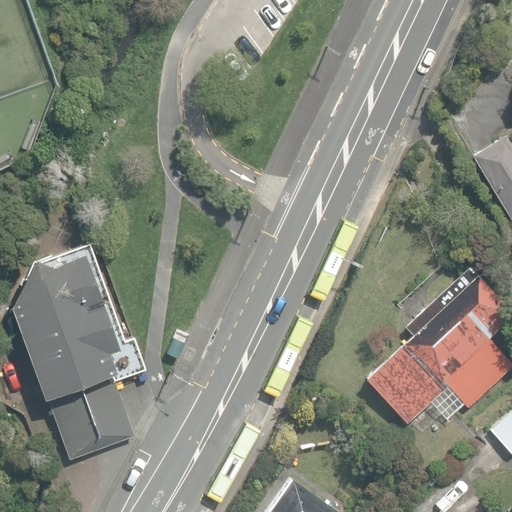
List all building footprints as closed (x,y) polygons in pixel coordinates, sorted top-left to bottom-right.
[(468,154),(511,224),(511,149),(502,133),(468,154)] [(37,391),(69,459),(133,435),(112,378),(142,367),(130,336),(122,339),(84,239),(38,257),(23,252),(3,300),(37,391)] [(363,378),(405,422),(445,384),(466,406),(511,363),(487,338),(511,314),(511,312),(467,265),(403,326),(410,333),(363,378)] [(173,319),(189,326),(195,314),(178,306),(173,319)] [(511,451),(511,402),(486,425),(509,453),(511,451)] [(338,511),(290,477),(264,511),(338,511)]
